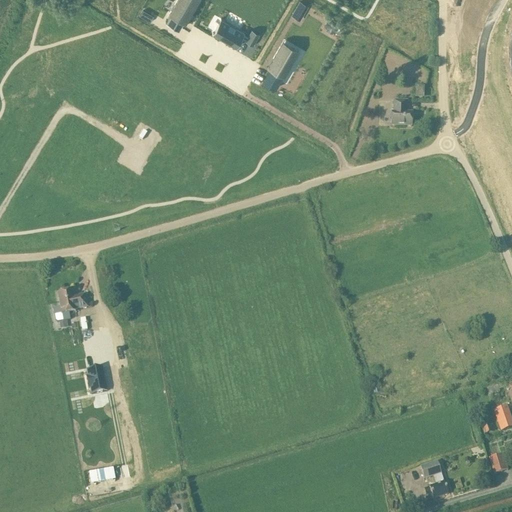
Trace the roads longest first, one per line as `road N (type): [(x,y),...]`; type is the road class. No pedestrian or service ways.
road 1 (unclassified): [(0,257),(95,246),(346,173)]
road 2 (residential): [(177,54),(335,146),(346,173)]
road 3 (residential): [(0,211),(64,105),(109,134)]
road 4 (unclassified): [(511,280),(450,140)]
road 5 (unclassified): [(450,140),(443,0)]
